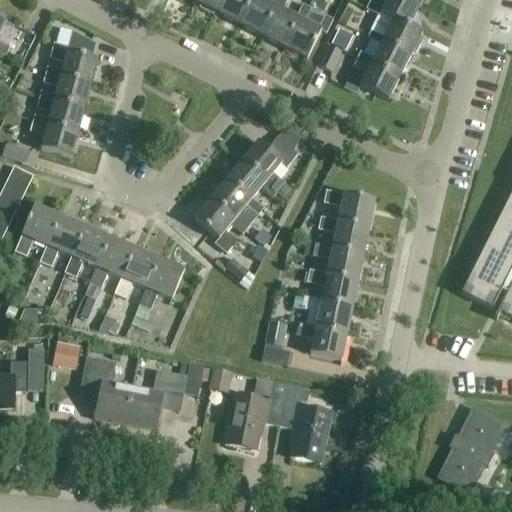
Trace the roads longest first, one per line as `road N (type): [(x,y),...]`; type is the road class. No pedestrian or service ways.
road 1 (residential): [(365,511),(434,177)]
road 2 (residential): [(143,40),(108,165),(130,195),(160,197),(172,188),(243,93)]
road 3 (residential): [(243,93),(434,177)]
road 4 (residential): [(434,177),(488,0)]
